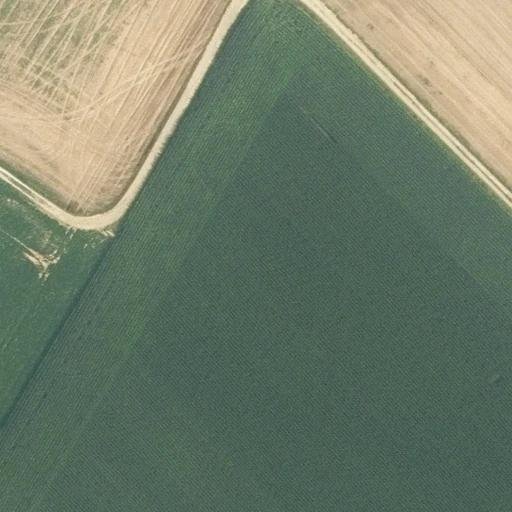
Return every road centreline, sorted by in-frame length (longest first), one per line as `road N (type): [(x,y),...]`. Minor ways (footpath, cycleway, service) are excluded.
road 1 (track): [(245,0),(107,224),(87,231),(0,177)]
road 2 (track): [(511,215),(294,0)]
